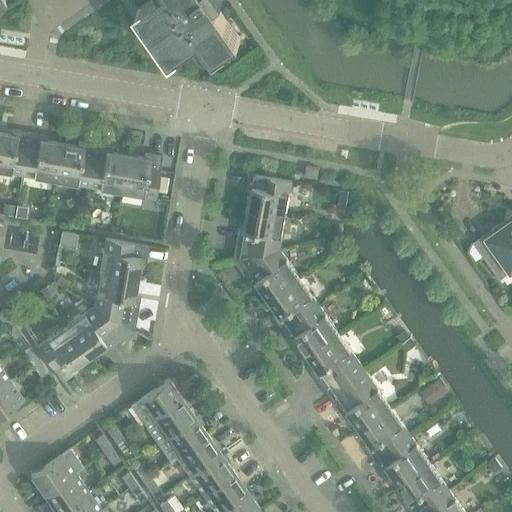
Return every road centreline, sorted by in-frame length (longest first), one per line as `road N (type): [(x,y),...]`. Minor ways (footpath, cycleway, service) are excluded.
road 1 (residential): [(511,153),(206,104)]
road 2 (residential): [(326,511),(190,327),(173,319)]
road 3 (residential): [(0,470),(166,350),(173,319)]
road 4 (residential): [(173,319),(206,104)]
road 5 (residential): [(206,104),(0,68)]
